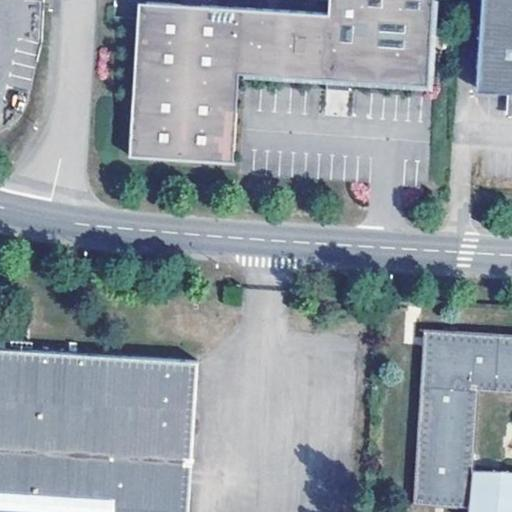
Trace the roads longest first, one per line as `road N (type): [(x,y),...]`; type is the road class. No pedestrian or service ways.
road 1 (unclassified): [(47,219),(511,255)]
road 2 (unclassified): [(79,0),(72,97),(47,219)]
